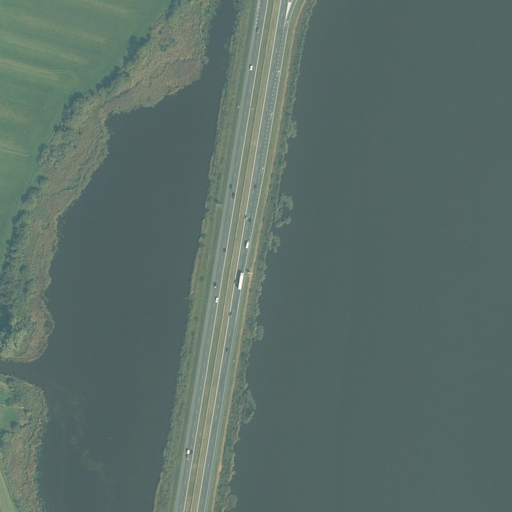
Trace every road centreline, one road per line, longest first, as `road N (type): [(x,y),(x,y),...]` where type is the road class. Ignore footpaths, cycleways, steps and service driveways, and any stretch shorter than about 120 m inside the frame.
road 1 (motorway): [(263,0),(180,511)]
road 2 (motorway): [(205,511),(280,27)]
